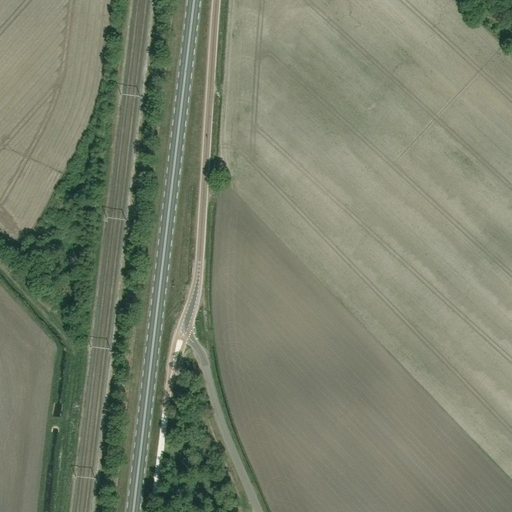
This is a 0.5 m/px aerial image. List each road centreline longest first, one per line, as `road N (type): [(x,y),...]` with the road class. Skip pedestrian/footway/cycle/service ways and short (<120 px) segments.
road 1 (unclassified): [(261,511),(207,384),(197,313),(215,0)]
road 2 (primary): [(133,511),(194,0)]
road 3 (unclassified): [(81,351),(0,257)]
